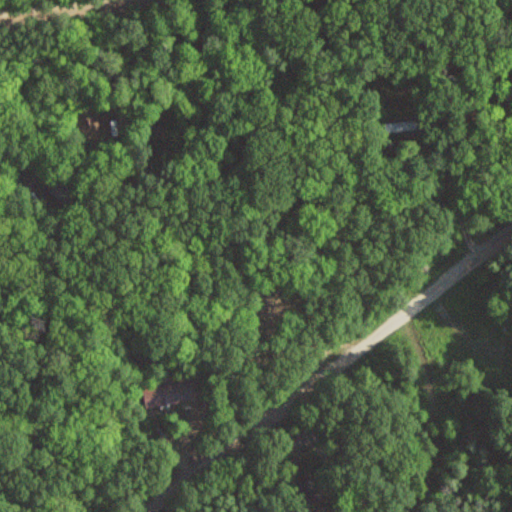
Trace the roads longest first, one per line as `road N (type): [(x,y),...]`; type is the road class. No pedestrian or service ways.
road 1 (residential): [(155,507),(427,495),(438,418),(403,312)]
road 2 (residential): [(148,511),(511,228)]
road 3 (residential): [(0,17),(141,0)]
